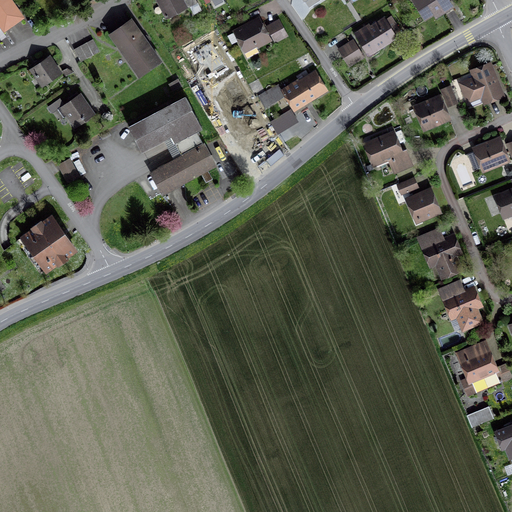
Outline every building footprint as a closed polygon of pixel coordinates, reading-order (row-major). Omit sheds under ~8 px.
[(0,0),(0,24),(5,32),(23,19),(9,0),(0,0)] [(158,0),(156,1),(166,21),(197,4),(194,0),(158,0)] [(447,0),(410,0),(424,23),(451,7),(447,0)] [(272,43),(264,28),(258,17),(231,32),(244,58),(272,43)] [(389,18),(357,38),(367,55),(400,34),(389,18)] [(130,19),(107,35),(136,78),(160,62),(130,19)] [(264,28),(272,43),(274,46),(288,38),(278,20),(264,28)] [(93,41),(74,51),(81,63),(99,53),(93,41)] [(352,43),(339,50),(349,67),(362,60),(352,43)] [(61,74),(48,57),(27,72),(40,89),(61,74)] [(471,79),(458,85),(466,106),(480,101),(483,107),(505,98),(491,64),(468,73),(471,79)] [(315,71),(280,91),(292,112),(327,93),(315,71)] [(450,87),(440,92),(448,108),(458,104),(450,87)] [(52,116),(59,111),(74,131),(96,116),(80,94),(64,105),(59,99),(47,108),(52,116)] [(440,96),(412,106),(423,133),(450,123),(440,96)] [(182,97),(126,128),(139,152),(168,136),(172,145),(177,142),(184,157),(149,174),(161,197),(215,168),(196,132),(200,129),(182,97)] [(279,119),(267,127),(281,147),(293,139),(279,119)] [(393,132),(362,144),(372,169),(393,162),(397,174),(413,168),(406,150),(401,152),(393,132)] [(500,137),(472,148),(482,174),(510,163),(500,137)] [(69,157),(58,163),(69,182),(80,176),(69,157)] [(414,179),(395,186),(400,199),(404,197),(415,226),(442,216),(431,188),(419,192),(414,179)] [(511,188),(493,196),(503,221),(511,217),(511,188)] [(50,216),(18,238),(43,274),(75,252),(50,216)] [(439,229),(417,238),(435,283),(459,273),(452,257),(461,253),(453,234),(443,238),(439,229)] [(460,281),(437,290),(451,323),(457,320),(463,335),(484,326),(477,310),(482,308),(474,287),(464,291),(460,281)] [(485,341),(455,354),(466,379),(461,382),(468,399),(510,381),(504,366),(497,369),(485,341)] [(488,408),(468,416),(473,428),(494,420),(488,408)] [(511,425),(493,433),(501,452),(504,451),(508,461),(511,458),(511,425)]
